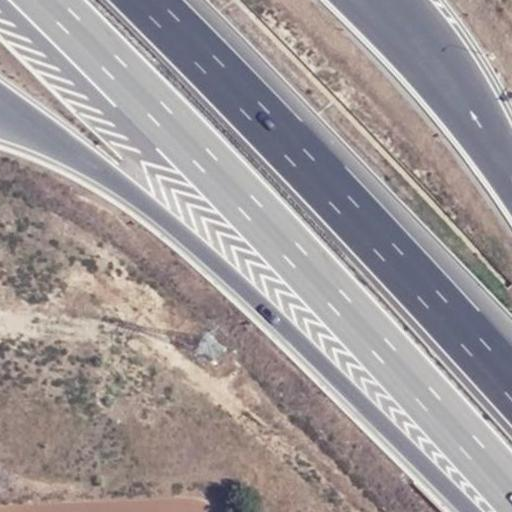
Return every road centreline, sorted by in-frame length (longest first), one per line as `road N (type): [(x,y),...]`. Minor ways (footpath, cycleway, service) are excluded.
road 1 (motorway): [(47,0),(511,489)]
road 2 (motorway): [(0,107),(85,159),(216,262),(469,511)]
road 3 (motorway): [(511,387),(148,0)]
road 4 (motorway): [(511,165),(474,93),(402,0)]
